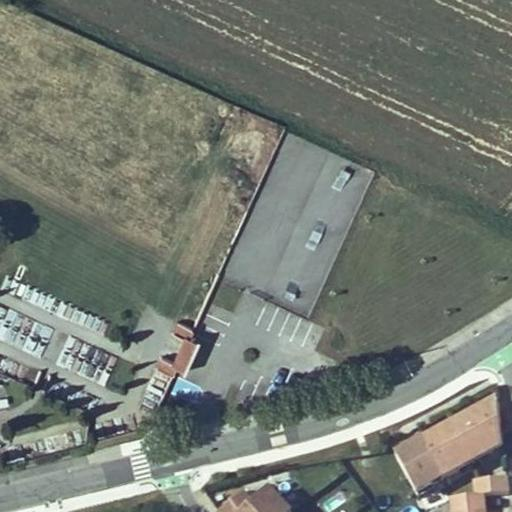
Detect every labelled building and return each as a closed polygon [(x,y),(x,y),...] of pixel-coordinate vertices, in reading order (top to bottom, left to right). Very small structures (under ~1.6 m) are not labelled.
[(221,278),(310,314),(348,220),(329,212),(324,224),(255,195),(221,278)] [(188,339),(193,328),(177,321),(172,331),(188,339)] [(114,367),(106,385),(120,391),(132,364),(98,349),(94,358),(114,367)] [(156,368),(172,375),(177,365),(161,357),(156,368)] [(475,465),(504,448),(494,430),(501,426),(498,402),(482,411),(484,416),(473,421),(471,417),(454,426),(475,465)] [(473,421),(484,416),(482,411),(471,417),(473,421)] [(475,465),(454,426),(438,435),(440,439),(428,445),(446,479),(452,476),(475,465)] [(501,426),(494,430),(504,448),(501,426)] [(426,442),(428,445),(440,439),(438,435),(426,442)] [(426,442),(415,448),(416,451),(428,445),(426,442)] [(417,496),(446,479),(428,445),(416,451),(415,448),(396,458),(417,496)] [(484,498),(509,495),(507,480),(484,482),(475,483),(477,498),(484,498)] [(288,511),(270,492),(265,497),(254,507),(244,494),(220,511),(288,511)] [(453,511),(485,511),(484,498),(477,498),(468,500),(452,501),(453,511)]
